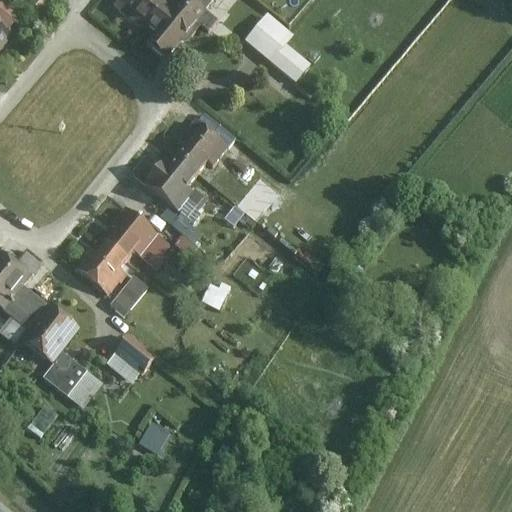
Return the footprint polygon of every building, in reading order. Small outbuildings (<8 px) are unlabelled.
[(179,9),(166,0),(123,0),(114,12),(153,42),(179,9)] [(212,14),(193,0),(185,0),(179,9),(153,42),(146,52),(169,70),(212,14)] [(294,44),(268,22),(247,47),(299,90),(314,72),(288,50),(294,44)] [(0,30),(0,52),(11,39),(0,30)] [(224,151),(194,126),(168,157),(170,158),(198,182),(224,151)] [(198,182),(170,158),(145,187),(173,211),(198,182)] [(158,240),(131,216),(106,246),(135,269),(158,240)] [(135,269),(106,246),(81,277),(110,300),(135,269)] [(19,269),(6,259),(0,266),(0,309),(5,314),(43,268),(29,256),(19,269)] [(136,278),(113,304),(127,316),(150,290),(136,278)] [(80,334),(51,311),(21,347),(50,371),(62,356),(80,334)] [(154,362),(129,341),(111,363),(135,384),(154,362)] [(68,403),(89,378),(62,356),(50,371),(42,381),(68,403)] [(155,425),(141,443),(159,456),(172,437),(155,425)]
